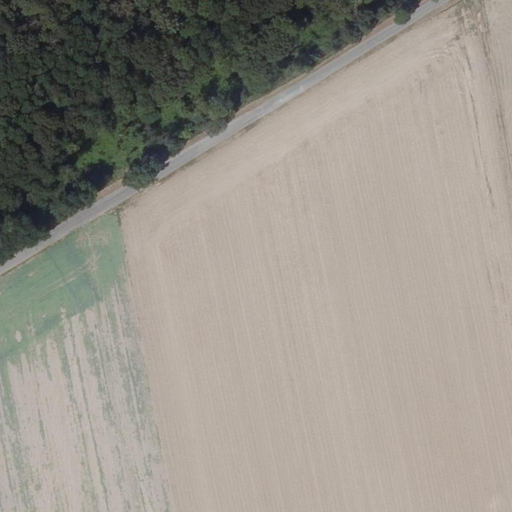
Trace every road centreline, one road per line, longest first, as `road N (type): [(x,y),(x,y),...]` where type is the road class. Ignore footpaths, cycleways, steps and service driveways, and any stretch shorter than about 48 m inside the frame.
road 1 (unclassified): [(0,269),(445,0)]
road 2 (track): [(511,198),(478,0)]
